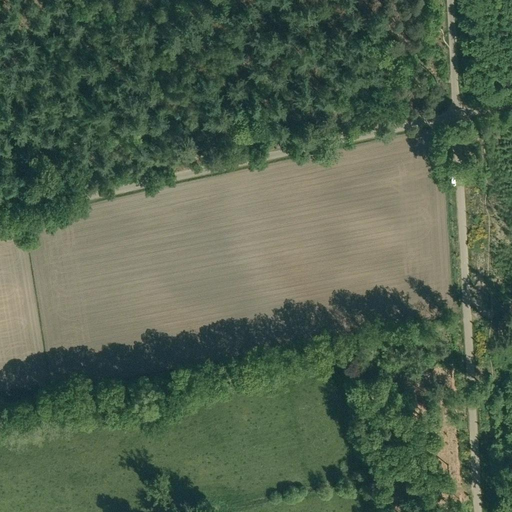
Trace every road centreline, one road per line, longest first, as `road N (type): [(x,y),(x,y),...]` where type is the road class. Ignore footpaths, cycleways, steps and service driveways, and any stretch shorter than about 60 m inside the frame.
road 1 (unclassified): [(0,216),(457,115)]
road 2 (unclassified): [(476,511),(457,115)]
